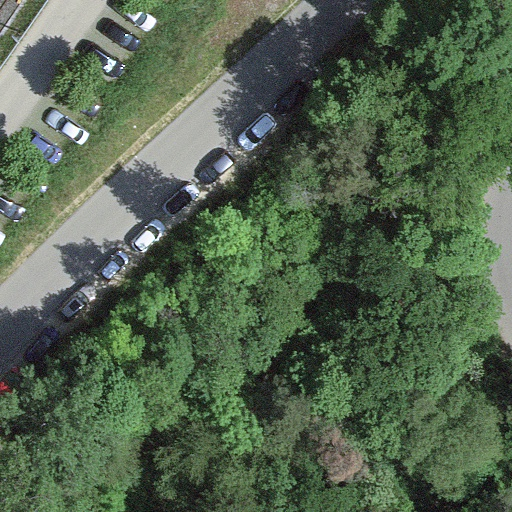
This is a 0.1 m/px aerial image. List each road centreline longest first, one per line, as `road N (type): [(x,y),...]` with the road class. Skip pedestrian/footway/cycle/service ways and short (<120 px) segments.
road 1 (unclassified): [(346,0),(0,351)]
road 2 (unclassified): [(0,117),(83,0)]
